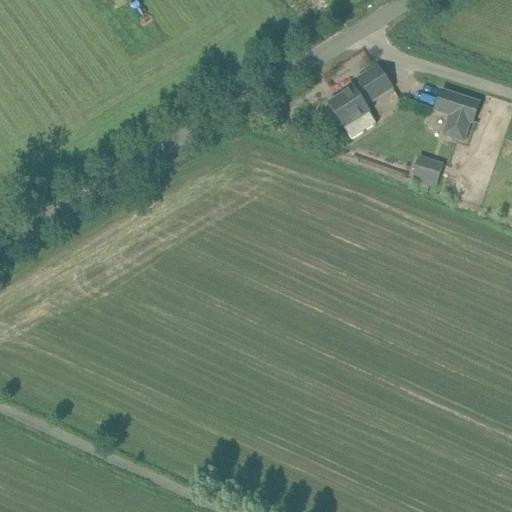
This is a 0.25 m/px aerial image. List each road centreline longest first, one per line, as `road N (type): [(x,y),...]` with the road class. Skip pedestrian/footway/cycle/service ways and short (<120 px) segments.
road 1 (unclassified): [(0,250),(408,0)]
road 2 (unknown): [(349,36),(395,77),(511,113)]
